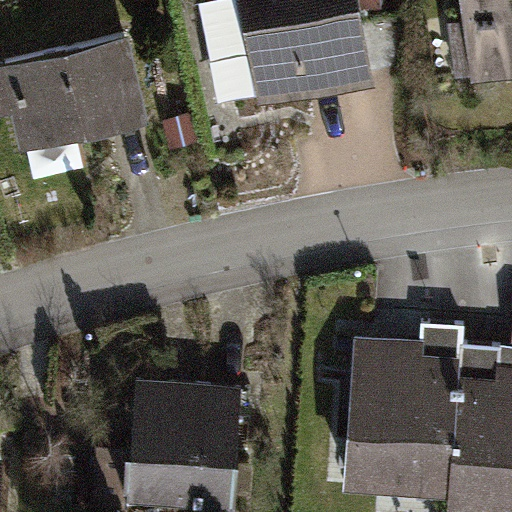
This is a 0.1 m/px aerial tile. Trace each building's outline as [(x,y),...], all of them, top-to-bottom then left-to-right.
[(357,0),(235,0),(252,100),(371,81),(357,0)] [(511,0),(453,0),(462,77),(511,72),(511,0)] [(126,31),(0,58),(0,153),(146,121),(126,31)] [(456,342),(344,337),(336,489),(382,491),(380,511),(511,511),(511,369),(455,367),(456,342)] [(234,386),(121,381),(115,499),(228,505),(234,386)]
